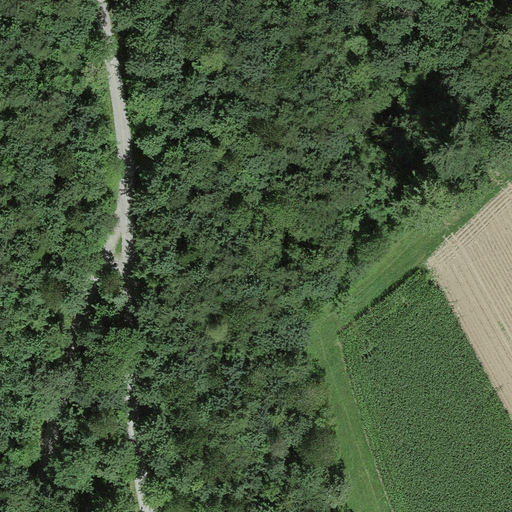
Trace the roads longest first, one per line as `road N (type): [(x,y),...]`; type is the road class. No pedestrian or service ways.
road 1 (track): [(141,493),(128,387),(127,159),(99,0)]
road 2 (track): [(36,511),(91,274),(131,213)]
